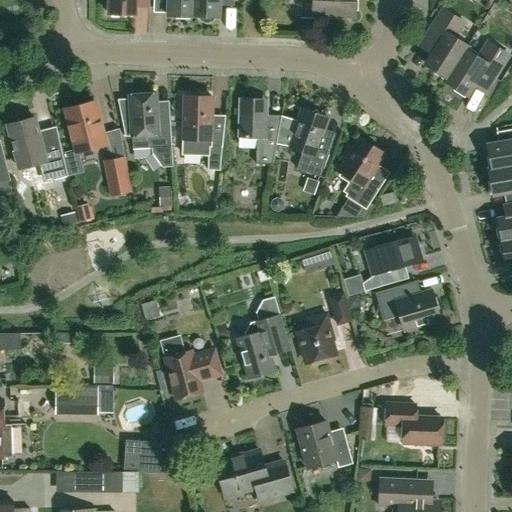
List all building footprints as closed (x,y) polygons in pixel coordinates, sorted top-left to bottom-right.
[(136,14),(136,7),(149,8),(149,0),(109,0),(109,13),(136,14)] [(193,16),(193,0),(167,0),(167,15),(193,16)] [(193,0),(193,16),(194,16),(194,12),(199,12),(199,16),(200,20),(204,22),(209,22),(213,21),(215,16),(215,13),(219,13),(219,0),(193,0)] [(354,0),(314,0),(314,14),(354,16),(354,0)] [(443,9),(428,32),(419,47),(431,54),(425,63),(446,77),(444,80),(445,81),(467,46),(454,37),(463,22),(443,9)] [(467,95),(473,85),(485,92),(494,78),(508,55),(488,42),(478,57),(465,49),(468,46),(467,46),(445,81),(467,95)] [(156,93),(129,94),(129,98),(118,99),(125,136),(132,135),(132,140),(132,143),(134,145),(136,147),(138,148),(150,147),(171,146),(170,119),(157,120),(156,93)] [(208,169),(220,170),(222,146),(211,145),(212,97),(184,96),(183,154),(208,155),(208,169)] [(276,144),(281,115),(267,115),(268,110),(261,109),(262,98),(238,98),(237,137),(257,138),(256,163),(272,164),(276,144)] [(76,151),(106,144),(95,101),(65,109),(76,151)] [(331,145),(320,141),(328,118),(319,114),(316,109),(311,112),(302,108),(298,120),(281,115),(276,144),(288,146),(302,151),(296,168),(320,176),(331,145)] [(42,147),(34,117),(7,124),(19,168),(35,164),(41,186),(50,184),(49,180),(68,175),(60,142),(42,147)] [(359,137),(353,147),(350,144),(345,153),(348,155),(338,171),(354,181),(345,196),(366,209),(381,185),(369,178),(385,153),(359,137)] [(488,170),(511,165),(511,140),(487,145),(491,169),(488,169),(488,170)] [(0,181),(9,179),(0,143),(0,181)] [(111,194),(130,191),(124,157),(105,161),(111,194)] [(511,165),(488,170),(492,194),(511,190),(511,165)] [(314,195),(319,182),(309,179),(304,191),(314,195)] [(160,207),(171,207),(171,187),(159,187),(160,207)] [(383,205),(396,202),(394,192),(380,195),(383,205)] [(75,208),(79,224),(94,220),(91,208),(89,209),(87,204),(75,208)] [(78,223),(75,212),(61,215),(64,227),(78,223)] [(511,214),(504,216),(497,218),(499,226),(496,230),(497,237),(501,240),(511,238),(511,214)] [(422,257),(416,238),(405,241),(404,238),(364,250),(372,275),(373,275),(362,283),(364,291),(403,280),(399,267),(412,263),(411,260),(422,257)] [(511,238),(501,240),(501,242),(499,245),(500,253),(504,255),(505,263),(511,262),(511,238)] [(284,283),(289,275),(280,269),(275,277),(284,283)] [(267,281),(264,271),(257,273),(259,284),(267,281)] [(431,290),(402,299),(398,286),(375,292),(383,320),(400,315),(404,329),(440,319),(438,312),(442,311),(437,296),(433,298),(431,290)] [(337,324),(351,320),(343,293),(329,297),(337,324)] [(357,295),(347,297),(350,309),(360,306),(357,295)] [(243,335),(236,337),(248,379),(276,371),(271,356),(290,350),(288,341),(275,296),(262,300),(256,312),(258,320),(250,322),(243,335)] [(146,321),(160,317),(156,302),(142,306),(146,321)] [(306,362),(335,354),(331,339),(334,338),(327,314),(315,317),(318,326),(298,332),(306,362)] [(7,349),(20,349),(20,333),(7,334),(7,349)] [(221,374),(214,349),(193,355),(192,350),(164,358),(176,399),(203,391),(200,380),(221,374)] [(113,368),(94,368),(94,385),(113,385),(113,368)] [(98,415),(98,387),(55,386),(55,414),(98,415)] [(0,458),(3,458),(3,456),(12,456),(11,424),(4,424),(3,400),(0,400),(0,458)] [(441,443),(442,418),(415,417),(416,404),(386,403),(386,424),(403,425),(403,442),(441,443)] [(360,423),(375,424),(376,408),(362,407),(360,423)] [(330,438),(326,421),(297,429),(307,467),(336,460),(338,467),(353,463),(345,434),(330,438)] [(256,487),(259,499),(292,490),(284,461),(264,467),(259,450),(216,462),(216,465),(214,468),(217,477),(220,479),(225,496),(256,487)] [(371,468),(359,467),(358,481),(370,481),(371,468)] [(121,492),(121,471),(56,471),(56,492),(121,492)] [(438,511),(439,501),(432,501),(433,480),(420,480),(380,478),(379,506),(392,506),(391,511),(438,511)] [(13,509),(13,501),(0,501),(0,511),(30,511),(31,509),(13,509)]
